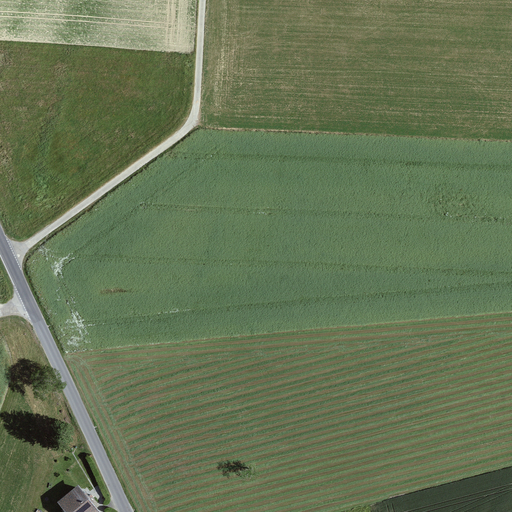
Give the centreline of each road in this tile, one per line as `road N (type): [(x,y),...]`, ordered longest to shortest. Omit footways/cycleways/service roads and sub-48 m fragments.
road 1 (track): [(202,0),(190,123),(9,259)]
road 2 (tertiary): [(0,239),(126,511)]
